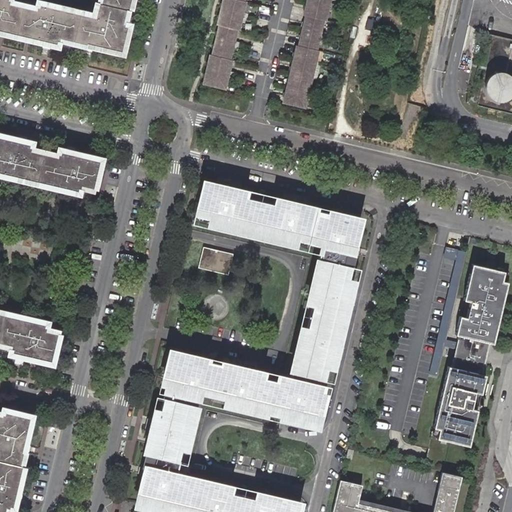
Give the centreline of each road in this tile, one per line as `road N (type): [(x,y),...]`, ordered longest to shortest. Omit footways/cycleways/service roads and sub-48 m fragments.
road 1 (residential): [(511,190),(189,114)]
road 2 (residential): [(388,206),(315,511)]
road 3 (residential): [(136,146),(76,400)]
road 4 (residential): [(118,410),(179,157)]
road 5 (residential): [(179,157),(388,206)]
road 6 (residential): [(147,105),(0,70)]
road 7 (residential): [(0,113),(136,146)]
road 8 (residential): [(388,206),(511,235)]
